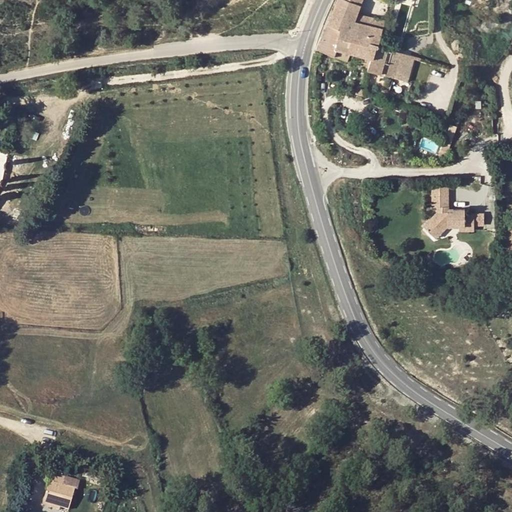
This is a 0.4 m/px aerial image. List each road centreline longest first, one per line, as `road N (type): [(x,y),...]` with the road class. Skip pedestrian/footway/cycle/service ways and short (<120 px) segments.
road 1 (primary): [(511,451),(402,383),(366,342),(299,133),(305,46)]
road 2 (unclassified): [(305,46),(212,44),(0,74)]
